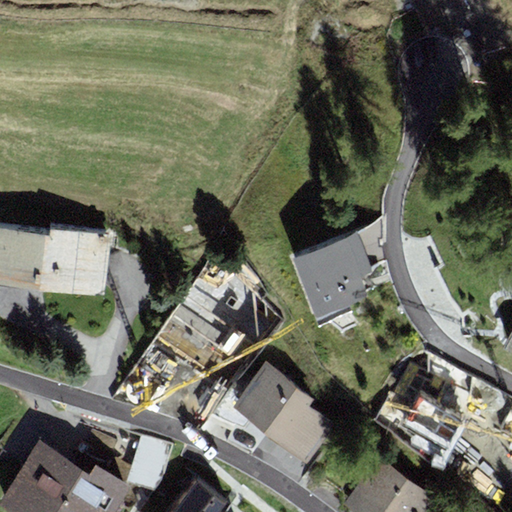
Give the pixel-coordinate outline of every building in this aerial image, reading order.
[(0,277),(105,289),(112,231),(52,224),(51,230),(0,223),(0,277)] [(294,256),(316,316),(368,298),(360,276),(373,272),(359,233),(294,256)] [(205,371),(270,320),(233,274),(168,325),(205,371)] [(511,330),(502,348),(511,353),(511,330)] [(232,408),(305,462),(333,423),(310,406),(315,400),(265,363),(232,408)] [(401,423),(449,449),(477,397),(429,371),(401,423)] [(38,441),(0,500),(0,506),(9,511),(116,511),(132,488),(96,465),(90,474),(38,441)] [(343,506),(351,511),(426,511),(437,498),(378,456),(343,506)] [(166,511),(240,511),(189,478),(166,511)]
